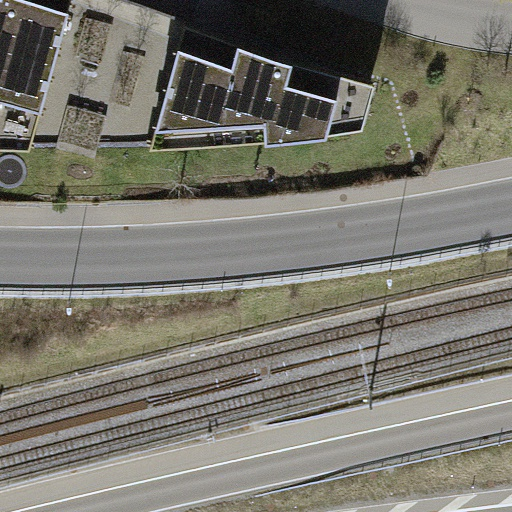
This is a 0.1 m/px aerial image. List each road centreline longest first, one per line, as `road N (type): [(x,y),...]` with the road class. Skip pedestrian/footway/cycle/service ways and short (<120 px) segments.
road 1 (tertiary): [(511,209),(353,240),(90,262),(0,260)]
road 2 (trunk): [(511,420),(91,511)]
road 3 (residential): [(511,28),(437,20),(385,0)]
